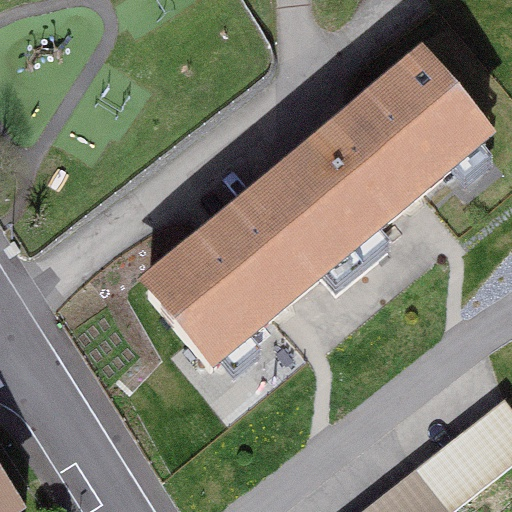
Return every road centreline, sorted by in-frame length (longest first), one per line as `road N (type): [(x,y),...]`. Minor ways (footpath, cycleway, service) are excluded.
road 1 (residential): [(3,326),(411,3)]
road 2 (unknown): [(254,511),(511,336)]
road 3 (residential): [(121,511),(3,326)]
